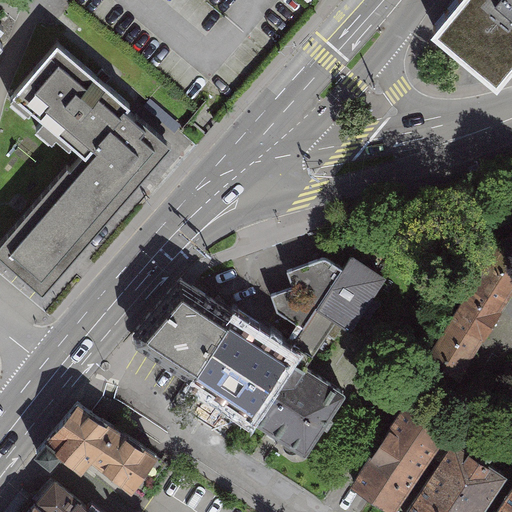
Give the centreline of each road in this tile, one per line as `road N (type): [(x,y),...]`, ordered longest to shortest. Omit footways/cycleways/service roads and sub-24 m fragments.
road 1 (secondary): [(52,373),(248,162)]
road 2 (secondary): [(466,125),(328,172),(248,162)]
road 3 (residential): [(147,404),(308,511)]
road 4 (secondary): [(380,26),(248,162)]
road 5 (secondary): [(466,125),(418,112),(398,90),(380,26)]
